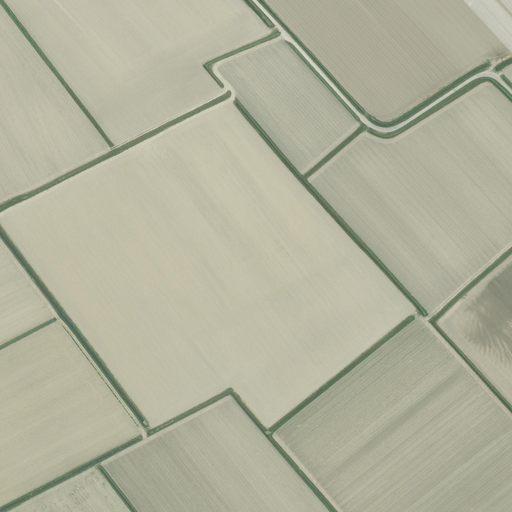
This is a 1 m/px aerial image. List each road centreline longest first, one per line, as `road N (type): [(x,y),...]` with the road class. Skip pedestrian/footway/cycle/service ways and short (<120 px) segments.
road 1 (track): [(0,215),(228,101),(233,93),(215,65),(285,34)]
road 2 (unclassified): [(511,92),(494,76),(477,77),(402,127),(380,131),(252,0)]
